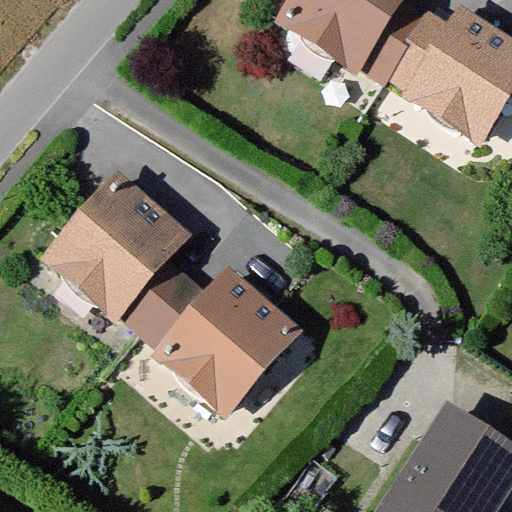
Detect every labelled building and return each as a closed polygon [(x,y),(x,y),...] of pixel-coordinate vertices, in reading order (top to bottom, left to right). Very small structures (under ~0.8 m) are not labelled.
[(400,0),(290,0),(277,20),(354,71),(400,0)] [(511,92),(511,42),(458,7),(395,103),(472,154),(511,92)] [(193,236),(120,173),(42,263),(116,326),(193,236)] [(306,331),(232,268),(155,357),(228,420),(306,331)] [(499,511),(511,493),(511,441),(451,401),(377,511),(499,511)]
